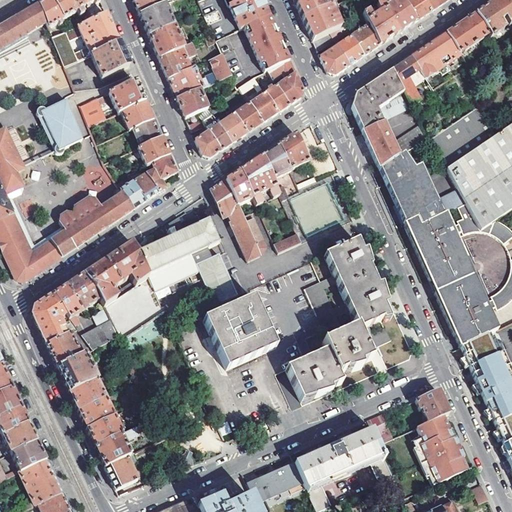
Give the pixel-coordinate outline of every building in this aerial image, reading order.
[(63,21),(50,0),(49,0),(43,4),(38,7),(45,25),(47,30),(57,24),(59,26),(62,25),(61,23),(63,21)] [(81,11),(85,8),(79,0),(50,0),(63,21),(76,14),(78,18),(83,15),(81,11)] [(95,6),(100,3),(99,0),(79,0),(85,8),(86,11),(89,9),(88,7),(93,4),(95,6)] [(131,0),(132,2),(139,17),(164,6),(161,0),(131,0)] [(215,0),(203,0),(197,3),(203,18),(214,13),(220,10),(215,0)] [(242,0),(234,4),(228,7),(231,13),(239,31),(243,30),(268,18),(263,8),(263,7),(259,0),(242,0)] [(298,11),(303,22),(337,6),(334,0),(327,3),(326,0),(294,0),(293,1),(298,11)] [(349,0),(337,6),(340,12),(358,3),(356,0),(349,0)] [(412,26),(414,24),(402,5),(398,0),(395,0),(389,4),(386,0),(380,0),(382,3),(398,35),(412,26)] [(409,0),(402,5),(414,24),(428,15),(431,13),(422,0),(409,0)] [(447,2),(450,0),(449,0),(422,0),(431,13),(447,2)] [(490,6),(501,22),(504,21),(508,27),(511,24),(511,5),(508,0),(498,0),(494,3),(490,6)] [(390,41),(398,35),(382,3),(376,6),(380,13),(371,19),(368,12),(363,15),(369,27),(379,48),(390,41)] [(164,6),(139,17),(142,23),(148,37),(173,26),(164,6)] [(308,33),(312,43),(329,35),(344,28),(347,27),(344,21),(337,24),(333,15),(340,12),(337,6),(303,22),(308,33)] [(475,16),(488,35),(490,39),(503,31),(498,24),(501,22),(490,6),(486,8),(475,16)] [(109,227),(133,211),(122,195),(102,209),(96,199),(90,198),(74,208),(73,214),(68,213),(60,217),(59,224),(65,233),(31,255),(13,217),(3,197),(23,188),(16,173),(24,169),(22,167),(5,130),(0,132),(0,51),(45,25),(38,7),(0,29),(0,248),(16,282),(20,283),(24,283),(109,227)] [(95,13),(89,16),(93,22),(97,20),(95,13)] [(207,26),(218,21),(214,13),(203,18),(207,26)] [(90,57),(91,57),(118,45),(108,21),(106,16),(97,20),(93,22),(77,28),(90,57)] [(461,26),(446,35),(459,54),(464,51),(465,52),(483,40),(483,39),(488,35),(475,16),(461,26)] [(268,18),(243,30),(263,75),(266,73),(288,63),(279,43),(275,34),(274,32),(268,18)] [(173,26),(148,37),(150,43),(158,60),(183,49),(173,26)] [(366,56),(379,48),(369,27),(351,39),(363,58),(366,56)] [(353,65),(363,58),(351,39),(340,45),(337,41),(348,34),(344,28),(329,35),(334,43),(337,48),(350,68),(353,65)] [(63,69),(77,63),(65,34),(51,40),(63,69)] [(334,43),(329,35),(312,43),(317,53),(334,43)] [(412,58),(420,71),(425,79),(461,57),(459,54),(446,35),(440,39),(436,42),(431,45),(428,48),(423,51),(417,55),(412,58)] [(221,57),(231,78),(234,85),(253,77),(238,44),(219,52),(221,57)] [(118,45),(91,57),(101,80),(129,68),(121,50),(118,45)] [(183,49),(158,60),(165,76),(167,80),(190,71),(186,61),(195,57),(190,46),(183,49)] [(346,70),(350,68),(337,48),(320,59),(327,76),(335,78),(346,70)] [(190,71),(167,80),(169,85),(176,101),(199,91),(231,78),(221,57),(209,62),(214,73),(198,80),(193,69),(190,71)] [(409,107),(410,108),(420,101),(408,79),(420,71),(412,58),(406,62),(390,73),(409,107)] [(266,73),(272,83),(279,78),(283,83),(276,88),(289,107),(295,104),(300,100),(302,92),(288,63),(266,73)] [(362,134),(383,125),(377,112),(379,111),(385,121),(410,108),(409,107),(390,73),(384,77),(354,97),(351,110),(362,134)] [(257,86),(252,79),(237,88),(242,95),(257,86)] [(120,114),(144,103),(143,100),(135,82),(108,94),(117,115),(120,114)] [(280,113),(289,107),(276,88),(264,96),(277,115),(280,113)] [(199,91),(176,101),(183,117),(184,120),(196,115),(207,110),(199,91)] [(266,123),(277,115),(264,96),(249,106),(262,126),(266,123)] [(87,128),(105,120),(99,106),(105,102),(102,97),(79,108),(87,128)] [(43,117),(41,118),(54,147),(55,146),(57,146),(59,146),(61,146),(62,147),(63,150),(82,141),(82,140),(64,101),(44,111),(45,113),(44,116),(43,117)] [(128,132),(132,130),(152,121),(151,118),(144,103),(120,114),(128,132)] [(251,133),(262,126),(249,106),(233,116),(246,136),(251,133)] [(63,153),(63,150),(62,147),(61,146),(59,146),(57,146),(55,146),(54,147),(41,118),(43,117),(44,116),(45,113),(44,111),(43,109),(41,107),(37,107),(34,109),(33,112),(34,116),(36,118),(52,151),(52,153),(53,155),(55,157),(59,157),(62,156),(63,153)] [(428,140),(447,171),(496,138),(475,108),(428,140)] [(196,115),(184,120),(186,124),(188,129),(190,134),(204,128),(201,123),(196,115)] [(231,146),(218,126),(212,116),(201,123),(204,128),(208,134),(221,153),(228,148),(231,146)] [(236,143),(246,136),(233,116),(218,126),(231,146),(236,143)] [(140,149),(161,140),(157,131),(152,121),(132,130),(140,149)] [(370,151),(378,170),(403,154),(427,139),(420,127),(392,145),(389,138),(385,130),(383,125),(362,134),(364,139),(370,151)] [(447,171),(446,172),(457,190),(461,198),(466,206),(480,232),(494,223),(511,210),(511,126),(496,138),(447,171)] [(217,155),(221,153),(208,134),(205,135),(203,133),(201,134),(202,137),(194,142),(201,159),(209,161),(217,155)] [(286,142),(278,147),(289,171),(304,165),(306,168),(309,166),(298,143),(295,136),(286,142)] [(152,165),(168,158),(162,143),(161,140),(140,149),(138,150),(146,168),(152,165)] [(270,153),(261,158),(271,181),(277,178),(278,180),(281,179),(281,177),(289,173),(289,171),(278,147),(270,153)] [(378,170),(384,181),(384,179),(385,178),(386,177),(394,174),(396,177),(406,172),(416,178),(424,174),(420,167),(412,171),(403,154),(378,170)] [(146,176),(158,195),(165,190),(161,183),(176,176),(168,158),(152,165),(154,172),(146,176)] [(249,166),(240,173),(252,201),(255,208),(262,205),(259,196),(269,192),(272,200),(279,197),(271,181),(261,158),(249,166)] [(491,302),(486,304),(456,236),(462,233),(459,225),(452,228),(446,215),(444,216),(440,209),(443,208),(438,199),(436,200),(424,174),(416,178),(406,172),(396,177),(394,174),(386,177),(385,178),(384,179),(384,181),(398,210),(402,208),(409,223),(405,225),(433,288),(457,343),(460,349),(489,335),(498,331),(495,325),(489,311),(494,308),(496,311),(506,305),(511,301),(511,298),(511,262),(510,263),(510,270),(509,276),(506,283),(500,291),(492,297),(490,298),(491,302)] [(232,178),(225,182),(237,208),(252,201),(240,173),(232,178)] [(133,184),(145,203),(155,197),(158,195),(146,176),(133,184)] [(229,225),(246,264),(260,258),(265,251),(250,216),(242,219),(239,212),(238,210),(237,208),(225,182),(221,185),(210,192),(223,220),(228,218),(230,224),(229,225)] [(122,195),(133,211),(136,209),(145,203),(133,184),(120,192),(122,195)] [(65,233),(59,224),(32,242),(11,200),(21,195),(23,189),(23,188),(3,197),(13,217),(31,255),(65,233)] [(457,190),(438,199),(443,208),(461,198),(457,190)] [(499,225),(495,223),(494,223),(480,232),(466,206),(457,210),(462,220),(457,222),(459,225),(462,233),(463,235),(470,233),(476,233),(484,234),(489,236),(494,238),(497,240),(500,243),(503,246),(511,238),(511,236),(509,233),(504,229),(499,225)] [(175,236),(136,254),(147,277),(191,258),(199,254),(203,263),(195,267),(198,275),(213,308),(223,303),(231,299),(237,297),(219,256),(210,260),(206,250),(218,245),(208,221),(200,225),(197,218),(179,225),(183,233),(180,234),(178,229),(173,231),(175,236)] [(273,247),(277,256),(301,246),(297,236),(273,247)] [(305,362),(285,371),(300,403),(331,395),(330,390),(341,385),(337,376),(345,373),(346,375),(361,370),(360,366),(371,361),(368,352),(366,349),(370,347),(375,345),(376,349),(390,343),(384,329),(371,335),(368,328),(383,321),(383,323),(389,321),(383,307),(387,306),(381,286),(377,287),(369,269),(370,268),(365,253),(361,253),(357,242),(324,257),(334,278),(337,286),(345,304),(349,312),(356,328),(343,335),(336,338),(323,344),(327,352),(313,359),(305,362)] [(147,277),(136,254),(132,244),(112,257),(104,263),(118,285),(128,279),(131,282),(138,278),(141,282),(148,279),(147,277)] [(191,258),(147,277),(148,279),(141,282),(138,278),(131,282),(136,288),(149,280),(155,294),(198,275),(195,267),(191,258)] [(110,290),(118,285),(104,263),(96,268),(87,273),(84,276),(99,300),(100,302),(106,298),(113,294),(110,290)] [(99,300),(84,276),(74,282),(66,288),(81,314),(87,310),(87,309),(99,300)] [(320,284),(324,291),(337,286),(334,278),(320,284)] [(297,341),(298,343),(305,340),(319,334),(316,327),(329,321),(336,318),(332,310),(324,291),(320,284),(304,292),(317,318),(314,320),(297,341)] [(73,319),(81,314),(66,288),(63,290),(56,294),(53,296),(67,316),(76,328),(79,325),(76,320),(74,320),(73,319)] [(106,298),(100,302),(104,307),(104,309),(117,300),(113,294),(106,298)] [(67,316),(53,296),(34,309),(34,312),(32,317),(35,322),(46,347),(67,337),(60,321),(67,316)] [(212,343),(225,372),(276,349),(254,300),(235,308),(231,299),(223,303),(227,312),(203,322),(212,343)] [(332,310),(336,318),(349,312),(345,304),(332,310)] [(119,339),(105,310),(93,317),(99,329),(83,338),(92,352),(119,339)] [(343,335),(336,318),(329,321),(336,338),(343,335)] [(157,320),(124,335),(131,349),(164,334),(157,320)] [(67,337),(46,347),(55,366),(57,370),(82,358),(71,335),(67,337)] [(489,335),(460,349),(486,406),(491,404),(496,415),(491,417),(503,445),(511,441),(511,355),(504,337),(493,342),(489,335)] [(305,340),(298,343),(305,362),(313,359),(305,340)] [(82,358),(57,370),(67,392),(69,395),(96,382),(97,381),(85,356),(82,358)] [(0,394),(11,390),(7,382),(0,365),(0,394)] [(104,378),(97,381),(96,382),(99,387),(106,383),(104,378)] [(96,382),(69,395),(76,410),(77,413),(105,400),(99,387),(96,382)] [(135,385),(143,403),(148,401),(139,383),(135,385)] [(11,390),(0,394),(0,418),(21,409),(19,407),(11,390)] [(419,412),(422,411),(428,425),(444,419),(449,416),(440,396),(438,392),(415,402),(419,412)] [(105,400),(77,413),(79,416),(86,431),(113,418),(105,400)] [(491,404),(486,406),(491,417),(496,415),(491,404)] [(21,409),(0,418),(0,434),(1,437),(28,425),(27,422),(21,409)] [(367,423),(371,432),(374,438),(389,431),(382,416),(367,423)] [(113,418),(86,431),(87,434),(95,449),(123,436),(114,418),(113,418)] [(428,425),(415,430),(421,445),(415,448),(433,489),(468,473),(455,445),(455,444),(452,438),(445,422),(445,421),(444,419),(428,425)] [(28,425),(1,437),(9,455),(36,442),(35,439),(28,425)] [(123,436),(95,449),(103,466),(104,469),(131,457),(125,444),(140,437),(136,429),(123,436)] [(378,446),(393,440),(389,431),(374,438),(378,446)] [(294,466),(305,490),(315,511),(321,511),(330,508),(320,485),(370,463),(380,486),(393,481),(378,446),(374,438),(371,432),(294,466)] [(511,441),(503,445),(501,446),(508,461),(511,468),(511,470),(511,441)] [(36,442),(9,455),(16,470),(18,474),(45,461),(44,458),(36,442)] [(131,457),(104,469),(110,482),(115,493),(138,483),(131,468),(137,465),(133,456),(131,457)] [(33,508),(37,506),(61,495),(59,491),(45,461),(18,474),(33,508)] [(504,467),(506,470),(511,468),(508,461),(502,463),(504,467)] [(246,487),(255,506),(291,491),(293,496),(305,490),(294,466),(246,487)] [(18,474),(16,470),(4,476),(6,479),(18,474)] [(488,502),(481,487),(472,492),(478,506),(488,502)] [(39,511),(69,511),(63,499),(61,495),(37,506),(39,511)] [(199,511),(198,510),(196,504),(195,505),(192,499),(190,500),(192,506),(190,507),(188,501),(162,511),(199,511)] [(217,501),(198,510),(199,511),(256,511),(251,499),(227,510),(222,499),(217,501)]
